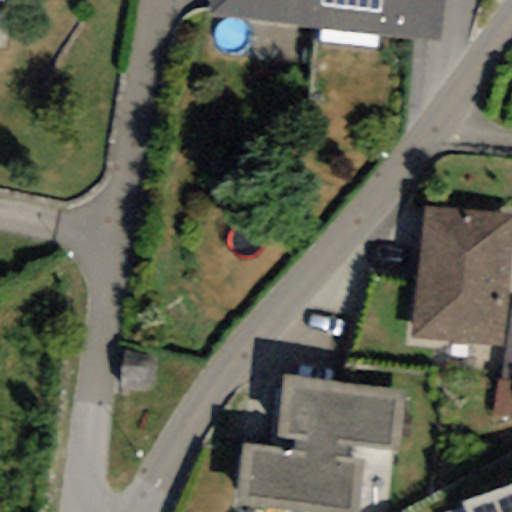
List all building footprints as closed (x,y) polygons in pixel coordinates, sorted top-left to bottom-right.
[(325,29),(327,0),(209,0),(207,18),(325,29)] [(327,0),(325,29),(437,40),(440,0),(327,0)] [(511,220),(422,211),(409,343),(504,352),(508,312),(511,271),(511,220)] [(511,312),(508,312),(504,352),(500,384),(511,384),(511,312)] [(405,393),(284,381),(277,444),(293,446),(292,459),(237,453),(231,511),(234,511),(356,511),(361,465),(344,463),(346,451),(398,457),(405,393)] [(511,511),(511,496),(464,511),(511,511)]
